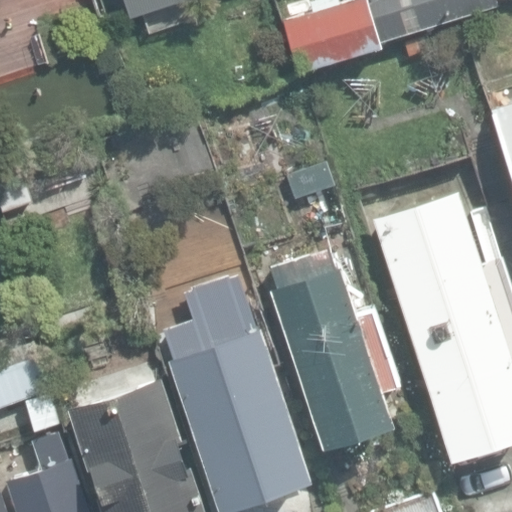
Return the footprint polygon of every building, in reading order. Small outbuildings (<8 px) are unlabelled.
[(368,0),(381,41),(502,5),(500,0),(368,0)] [(511,97),(501,101),(511,132),(511,97)] [(511,436),(511,343),(466,186),(380,210),(451,454),(511,436)] [(399,434),(347,235),(272,255),(324,454),(399,434)] [(318,466),(245,258),(148,292),(222,500),(318,466)] [(59,410),(26,333),(0,343),(0,354),(3,361),(0,362),(0,395),(14,390),(27,423),(59,410)] [(205,511),(159,366),(65,396),(102,511),(205,511)] [(87,511),(68,452),(10,471),(23,511),(87,511)] [(446,511),(433,476),(356,503),(358,511),(446,511)]
